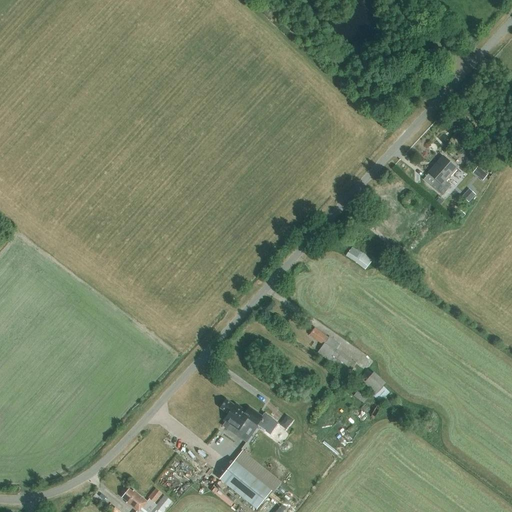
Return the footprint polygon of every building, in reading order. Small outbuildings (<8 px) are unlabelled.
[(429,173),(436,180),(431,186),(442,196),(451,186),(445,181),(456,168),(443,157),(429,173)] [(483,181),(488,175),(477,167),(472,173),(483,181)] [(468,201),(475,193),(470,189),(463,197),(468,201)] [(409,210),(416,201),(409,195),(402,203),(409,210)] [(353,246),(347,257),(369,269),(375,258),(353,246)] [(327,360),(326,362),(347,377),(356,364),(336,349),(339,345),(329,338),(328,339),(315,329),(310,336),(324,345),(318,354),(327,360)] [(378,404),(379,404),(380,405),(387,397),(386,396),(389,392),(383,386),(384,385),(367,369),(357,381),(374,396),(372,399),(378,404)] [(363,403),(367,398),(357,391),(354,396),(363,403)] [(226,428),(240,438),(251,422),(266,432),(266,431),(264,430),(272,419),(264,414),(262,417),(249,408),(246,412),(235,404),(234,406),(226,400),(220,408),(228,414),(224,421),(229,425),(227,428),(226,428)] [(399,408),(390,400),(389,400),(386,405),(395,412),(399,408)] [(286,415),(283,420),(289,424),(292,420),(286,415)] [(234,461),(219,479),(257,510),(272,491),(234,461)] [(149,498),(147,501),(133,491),(132,493),(128,490),(122,497),(128,501),(126,503),(138,511),(163,511),(172,501),(164,495),(154,508),(156,504),(154,503),(162,493),(156,488),(148,498),(149,498)] [(232,496),(228,500),(240,511),(243,511),(246,509),(232,496)]
